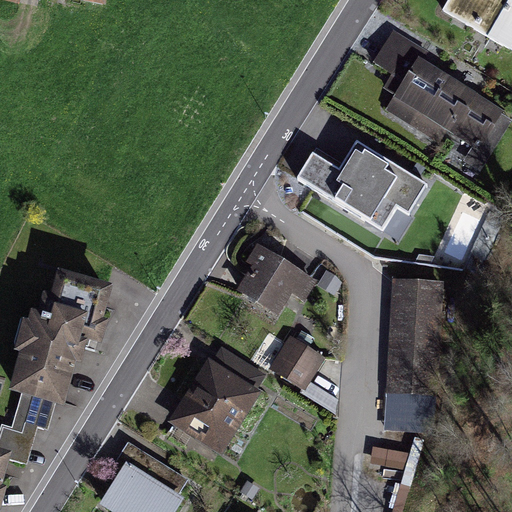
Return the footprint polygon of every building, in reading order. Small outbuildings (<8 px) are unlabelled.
[(25,0),(97,17),(101,0),(25,0)] [(511,61),(511,2),(508,0),(451,0),(441,19),(511,61)] [(472,170),(502,121),(422,71),(430,60),(394,38),(372,74),(402,93),(387,117),(472,170)] [(316,167),(302,190),(385,242),(400,218),(410,225),(428,197),(359,154),(342,183),(316,167)] [(314,290),(255,253),(243,272),(249,277),(234,300),(275,326),(290,302),(301,309),(314,290)] [(105,294),(51,281),(45,306),(36,303),(31,323),(22,321),(19,331),(12,329),(4,363),(11,365),(1,404),(60,419),(76,354),(96,358),(103,331),(97,329),(105,294)] [(444,292),(391,289),(386,396),(439,398),(444,292)] [(270,377),(305,398),(325,365),(289,344),(270,377)] [(214,352),(167,427),(213,455),(259,380),(214,352)] [(100,511),(175,511),(179,506),(122,471),(98,510),(100,511)]
